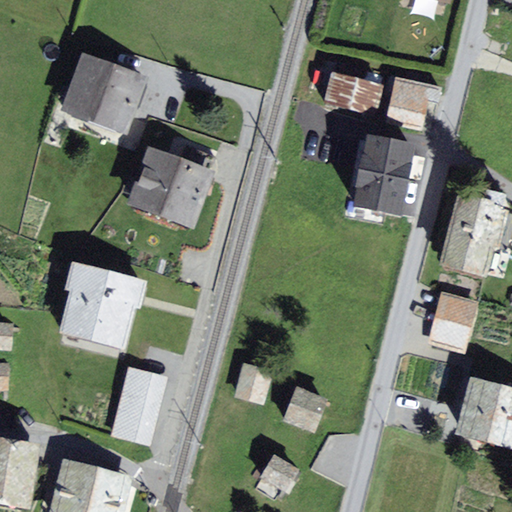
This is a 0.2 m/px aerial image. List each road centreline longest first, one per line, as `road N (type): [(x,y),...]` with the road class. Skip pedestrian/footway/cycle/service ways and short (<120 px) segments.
road 1 (unclassified): [(354,511),(480,0)]
road 2 (residential): [(182,511),(131,467),(0,428)]
